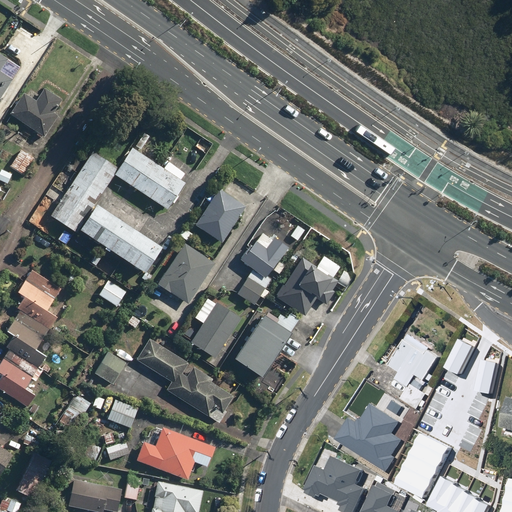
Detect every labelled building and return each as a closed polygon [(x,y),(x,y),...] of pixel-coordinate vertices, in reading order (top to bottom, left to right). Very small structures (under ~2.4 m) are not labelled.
[(0,67),(6,59),(0,55),(0,96),(12,79),(0,71),(0,67)] [(60,100),(42,89),(35,101),(22,92),(7,115),(42,137),(55,117),(51,115),(60,100)] [(32,157),(18,149),(8,167),(22,175),(32,157)] [(183,183),(129,149),(116,169),(112,175),(166,209),(183,183)] [(159,247),(93,205),(112,175),(116,169),(90,153),(65,193),(55,186),(47,198),(56,204),(48,217),(75,234),(76,232),(142,274),(159,247)] [(511,166),(496,165),(488,176),(484,174),(475,187),(510,211),(511,207),(511,166)] [(10,174),(0,169),(0,184),(5,186),(10,174)] [(244,207),(215,188),(192,225),(221,243),(244,207)] [(270,241),(259,234),(241,263),(252,270),(237,294),(253,304),(269,279),(266,277),(286,246),(272,238),(270,241)] [(213,265),(183,245),(156,285),(185,305),(213,265)] [(273,297),(304,317),(328,281),(313,271),(315,267),(300,257),(273,297)] [(18,312),(46,330),(55,317),(45,310),(59,290),(29,270),(14,294),(22,299),(14,310),(18,312)] [(125,291),(106,280),(96,297),(116,308),(125,291)] [(259,380),(298,320),(270,301),(230,361),(259,380)] [(240,320),(214,303),(188,343),(215,360),(240,320)] [(46,330),(18,312),(4,333),(13,339),(8,348),(38,367),(45,357),(33,349),(46,330)] [(139,320),(128,314),(123,323),(134,329),(139,320)] [(440,356),(407,334),(386,366),(398,375),(395,380),(407,388),(401,398),(417,409),(427,395),(411,385),(416,378),(423,382),(440,356)] [(186,363),(147,339),(134,360),(169,381),(163,391),(217,424),(224,412),(222,411),(231,395),(209,382),(211,379),(190,366),(184,377),(179,374),(186,363)] [(461,375),(475,347),(460,339),(446,367),(461,375)] [(38,367),(8,348),(0,359),(0,390),(26,407),(33,396),(23,389),(29,380),(33,383),(42,370),(38,367)] [(125,362),(106,351),(92,374),(111,386),(125,362)] [(493,395),(500,363),(483,360),(477,391),(493,395)] [(89,403),(74,394),(59,419),(74,428),(89,403)] [(137,407),(113,398),(104,421),(128,430),(137,407)] [(511,400),(507,399),(499,428),(511,431),(511,400)] [(400,422),(371,404),(361,420),(358,418),(356,422),(348,418),(334,440),(388,473),(397,458),(394,457),(403,442),(392,435),(400,422)] [(478,429),(448,420),(442,440),(472,449),(478,429)] [(212,448),(161,428),(154,448),(143,443),(136,461),(184,480),(192,462),(205,467),(212,448)] [(427,497),(452,448),(423,433),(398,483),(427,497)] [(127,454),(123,441),(103,448),(108,461),(127,454)] [(0,472),(11,456),(0,448),(0,472)] [(33,496),(50,461),(33,453),(17,488),(33,496)] [(307,492),(305,496),(315,500),(316,496),(321,498),(322,495),(340,503),(338,506),(341,507),(339,511),(340,511),(355,511),(367,489),(356,484),(363,471),(333,457),(326,470),(317,466),(305,491),(307,492)] [(487,511),(492,504),(444,477),(427,505),(439,511),(487,511)] [(114,511),(120,489),(72,479),(67,506),(93,511),(102,511),(103,510),(113,511),(114,511)] [(195,511),(200,491),(156,481),(149,511),(195,511)] [(139,485),(126,482),(121,498),(134,501),(139,485)] [(376,487),(375,486),(362,511),(415,511),(413,511),(412,511),(399,511),(389,507),(396,491),(378,483),(376,487)] [(15,511),(18,504),(1,498),(0,500),(0,511),(15,511)]
